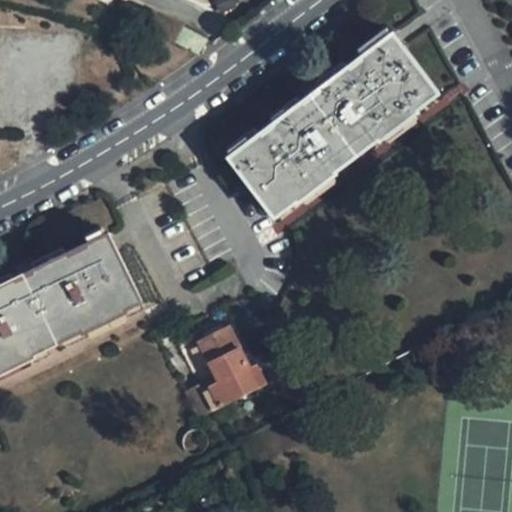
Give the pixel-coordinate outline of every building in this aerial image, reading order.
[(241,4),(239,0),(220,0),(225,10),(241,4)] [(213,35),(186,20),(176,36),(182,39),(204,51),(213,35)] [(413,108),(436,90),(393,32),(229,155),(272,216),(294,200),(295,202),(333,173),(332,171),(376,137),(377,139),(414,109),(413,108)] [(425,33),(407,46),(445,98),(463,85),(425,33)] [(0,288),(0,372),(141,304),(105,235),(0,288)] [(263,322),(250,298),(234,306),(247,330),(263,322)] [(230,331),(201,345),(222,386),(203,395),(213,415),(261,391),(230,331)]
